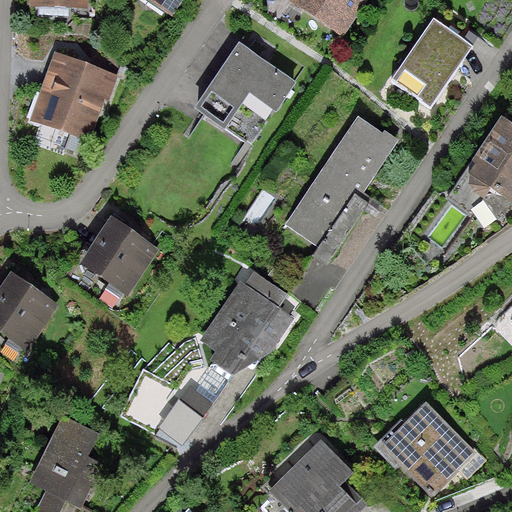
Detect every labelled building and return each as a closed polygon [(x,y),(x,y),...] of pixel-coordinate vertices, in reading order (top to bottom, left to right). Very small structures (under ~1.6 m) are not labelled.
[(282,0),(282,1),(337,39),(364,0),(282,0)] [(388,86),(429,112),(468,50),(427,24),(388,86)] [(231,45),(191,107),(243,140),(283,79),(231,45)] [(51,55),(29,122),(85,140),(107,73),(51,55)] [(351,111),(284,220),(318,241),(311,252),(324,259),(361,198),(353,193),(389,134),(351,111)] [(511,122),(498,114),(445,199),(473,217),(481,204),(499,216),(511,195),(511,122)] [(111,222),(81,269),(131,302),(162,255),(111,222)] [(249,268),(240,281),(272,303),(281,290),(249,268)] [(0,288),(0,330),(30,350),(59,305),(10,273),(0,288)] [(234,278),(197,331),(218,346),(236,358),(264,349),(288,314),(272,303),(240,281),(234,278)] [(236,358),(218,346),(191,385),(188,383),(176,400),(198,415),(236,358)] [(463,475),(479,461),(420,397),(375,438),(427,493),(455,467),(463,475)] [(62,416),(30,479),(47,487),(33,511),(57,511),(65,496),(84,505),(103,467),(82,456),(94,432),(62,416)] [(312,436),(266,484),(294,511),(342,511),(358,496),(338,477),(346,469),(312,436)]
